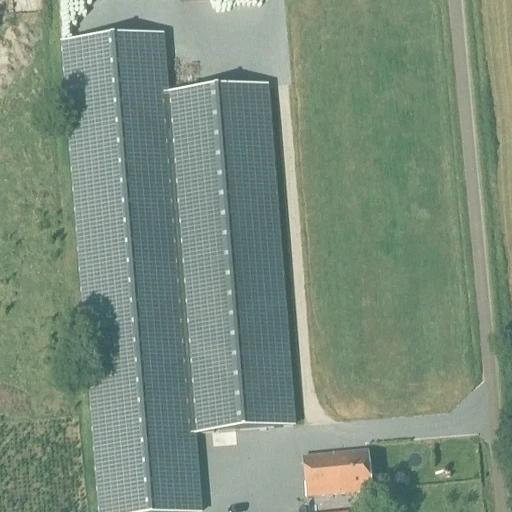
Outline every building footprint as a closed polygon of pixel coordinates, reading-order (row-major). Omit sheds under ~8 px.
[(266,88),(166,96),(162,37),(62,45),(99,511),(199,511),(193,435),(211,434),(213,448),(237,446),(235,432),(293,427),(266,88)] [(355,294),(338,295),(340,319),(356,318),(355,294)] [(329,343),(294,343),(295,364),(329,364),(329,343)] [(440,415),(438,402),(404,406),(405,418),(440,415)] [(303,459),(307,499),(370,493),(366,453),(303,459)] [(248,455),(248,504),(271,504),(272,455),(248,455)] [(225,507),(247,507),(245,458),(223,458),(225,507)] [(281,501),(295,500),(294,477),(280,477),(281,501)]
